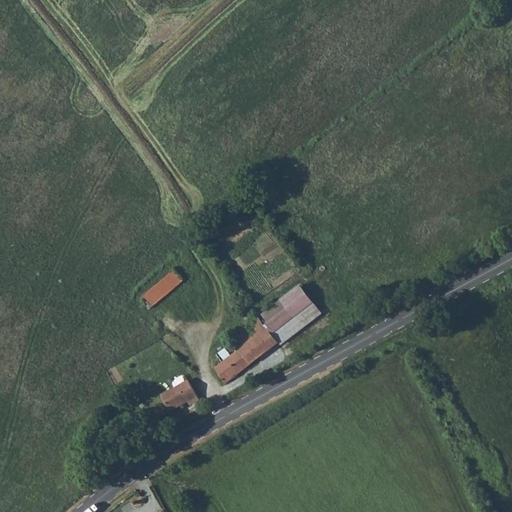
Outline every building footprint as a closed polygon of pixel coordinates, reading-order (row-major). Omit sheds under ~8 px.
[(171,317),(198,294),(184,279),(185,278),(175,267),(144,294),(153,305),(158,301),(171,317)] [(293,330),(317,312),(303,292),(284,305),(297,322),(291,327),(293,330)] [(283,352),(300,340),(293,330),(291,327),(297,322),(284,305),(275,312),(261,321),(262,322),(280,347),(283,352)] [(293,330),(300,340),(324,322),(317,312),(293,330)] [(224,387),(280,347),(262,322),(250,331),(252,334),(235,346),(240,353),(213,372),(224,387)] [(192,404),(181,385),(156,401),(166,416),(182,406),(184,409),(192,404)]
